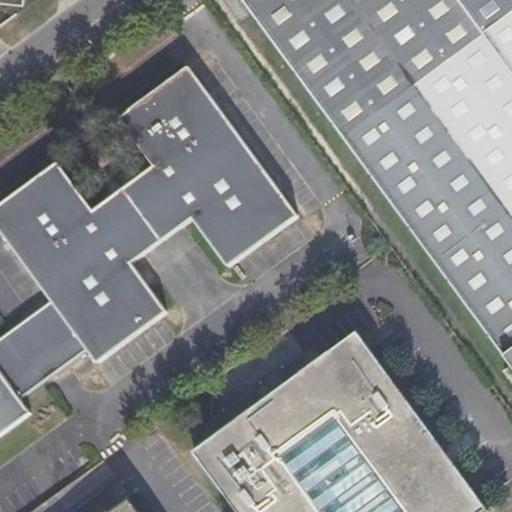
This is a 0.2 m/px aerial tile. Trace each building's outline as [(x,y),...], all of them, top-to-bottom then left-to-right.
[(511,0),(248,0),(248,1),(511,366),(511,0)] [(126,189),(165,243),(194,220),(230,269),(301,217),(192,68),(121,119),(156,168),(142,178),(126,189)] [(0,228),(53,301),(89,351),(99,365),(168,313),(136,264),(165,243),(126,189),(113,199),(97,211),(61,163),(0,207),(0,228)] [(126,189),(142,178),(133,164),(116,176),(126,189)] [(103,186),(113,199),(126,189),(116,176),(103,186)] [(10,334),(46,383),(89,351),(53,301),(10,334)] [(0,369),(22,400),(46,383),(10,334),(0,341),(0,369)] [(484,511),(488,510),(359,336),(197,454),(240,511),(484,511)] [(0,437),(32,414),(22,400),(0,369),(0,437)] [(265,381),(196,434),(205,446),(275,393),(265,381)] [(137,511),(131,503),(119,511),(137,511)]
